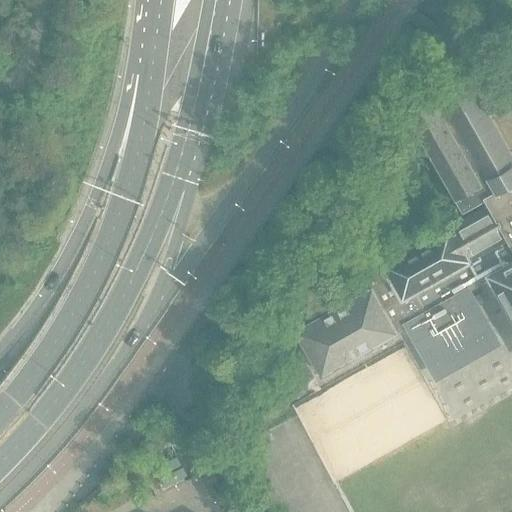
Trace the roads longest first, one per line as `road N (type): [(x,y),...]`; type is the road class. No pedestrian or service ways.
road 1 (primary): [(151,75),(133,169),(101,258),(56,341),(0,413)]
road 2 (unclassified): [(167,268),(200,244),(266,151),(356,0)]
road 3 (primary): [(0,462),(92,350),(171,186)]
road 4 (primary): [(151,75),(62,264),(0,353)]
road 5 (primary): [(0,498),(97,390),(167,268)]
road 6 (primary): [(171,186),(215,0)]
